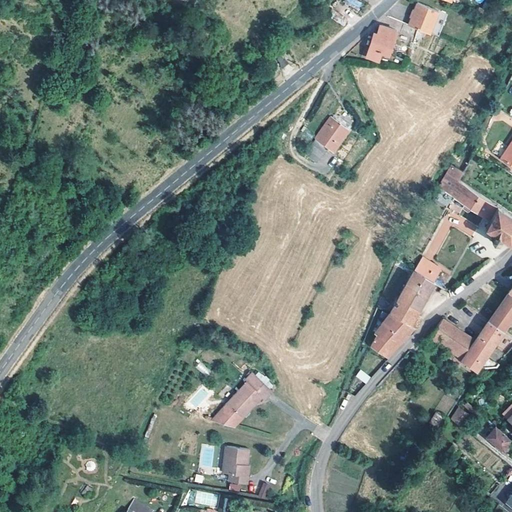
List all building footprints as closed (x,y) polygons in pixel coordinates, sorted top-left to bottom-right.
[(413,27),(429,33),(437,10),(416,2),(414,9),(412,9),(409,17),(411,18),(408,24),(413,27)] [(429,33),(438,36),(447,14),(437,10),(429,33)] [(374,34),(369,48),(388,54),(396,31),(381,25),(377,35),(374,34)] [(333,116),(350,125),(352,121),(335,112),(333,116)] [(350,125),(333,116),(332,115),(311,154),(324,161),(332,146),(337,149),(351,125),(350,125)] [(511,143),(502,159),(511,165),(511,143)] [(459,180),(476,191),(493,163),(474,151),(462,172),(464,173),(459,180)] [(440,186),(465,203),(464,206),(464,208),(469,210),(471,210),(472,208),(492,219),(487,228),(495,234),(493,238),(495,242),(500,242),(502,240),(503,238),(511,244),(511,214),(476,191),(459,180),(464,173),(462,172),(457,169),(452,166),(440,186)] [(414,270),(435,283),(441,270),(421,258),(414,270)] [(416,314),(435,283),(414,270),(390,313),(410,324),(416,314)] [(489,322),(503,332),(511,318),(511,295),(509,293),(489,322)] [(414,327),(410,324),(390,313),(375,333),(378,335),(373,346),(389,357),(398,346),(414,327)] [(410,324),(414,327),(418,328),(425,320),(416,314),(410,324)] [(430,337),(463,360),(476,341),(443,319),(436,329),(434,332),(430,337)] [(480,335),(494,345),(503,332),(489,322),(485,329),(480,335)] [(495,368),(498,365),(486,358),(494,345),(480,335),(478,339),(476,341),(463,360),(477,371),(495,368)] [(359,370),(355,377),(367,383),(371,376),(359,370)] [(247,383),(213,421),(219,423),(235,427),(262,396),(265,399),(272,390),(253,373),(245,381),(247,383)] [(470,418),(460,409),(452,421),(462,429),(470,418)] [(430,424),(439,430),(445,422),(436,416),(430,424)] [(504,444),(508,438),(495,427),(486,437),(499,448),(500,448),(502,449),(505,445),(504,444)] [(235,482),(242,483),(248,484),(250,465),(244,464),(245,457),(249,457),(250,449),(228,446),(225,473),(232,474),(231,482),(235,482)] [(271,486),(264,483),(259,496),(265,498),(271,486)] [(196,490),(194,502),(215,507),(218,495),(196,490)] [(129,511),(152,511),(153,511),(135,501),(129,511)]
